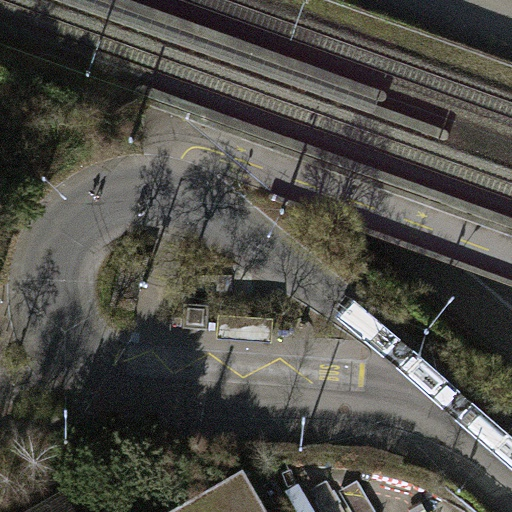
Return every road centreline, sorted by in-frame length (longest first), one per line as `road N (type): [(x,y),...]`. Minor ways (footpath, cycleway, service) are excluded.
road 1 (primary): [(511,299),(157,0)]
road 2 (residential): [(511,466),(441,414),(352,394),(129,382)]
road 3 (residential): [(0,387),(129,382)]
